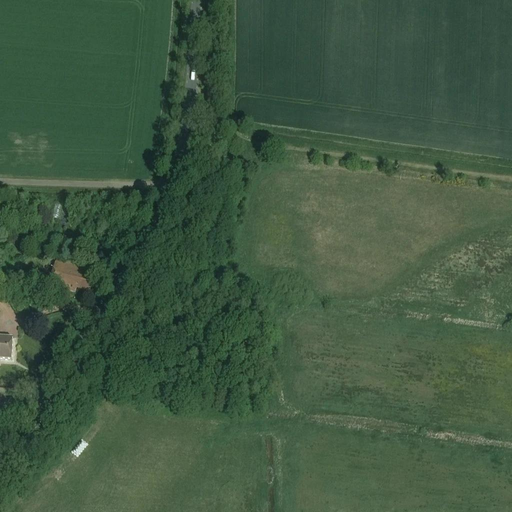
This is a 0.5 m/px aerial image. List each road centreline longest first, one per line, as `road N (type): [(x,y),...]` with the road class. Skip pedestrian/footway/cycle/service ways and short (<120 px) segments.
road 1 (tertiary): [(0,449),(131,275),(162,215),(186,127),(196,0)]
road 2 (track): [(511,177),(186,127)]
